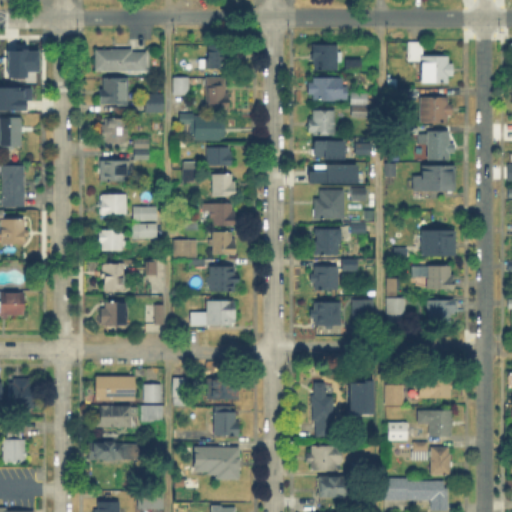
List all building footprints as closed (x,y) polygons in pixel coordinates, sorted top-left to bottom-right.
[(422,56),(422,61),(409,61),(409,41),(422,41),(422,56)] [(199,68),(199,59),(207,59),(207,46),(225,46),(225,68),(199,68)] [(338,59),(338,69),(314,69),(314,59),(311,59),(311,46),(338,46),(338,59)] [(0,48),(20,48),(20,75),(0,75),(0,48)] [(134,50),(134,51),(146,52),(146,72),(94,72),(94,50),(134,50)] [(449,56),(449,65),(454,65),(454,78),(449,78),(449,85),(422,85),(422,56),(449,56)] [(359,72),(347,72),(347,60),(359,60),(359,72)] [(341,78),(341,88),(345,88),(345,100),(314,100),(314,93),(310,93),(310,84),(314,84),(314,78),(341,78)] [(126,80),(126,106),(101,105),(101,104),(99,104),(99,91),(102,91),(102,79),(126,80)] [(225,88),(225,95),(228,95),(228,107),(207,107),(207,88),(189,88),(189,95),(173,95),(173,79),(225,79),(225,88)] [(0,109),(0,86),(23,86),(23,109),(0,109)] [(416,100),(402,100),(403,90),(416,90),(416,100)] [(366,104),(351,104),(351,94),(366,94),(366,104)] [(162,111),(144,111),(145,96),(162,96),(162,111)] [(450,99),(450,106),(452,106),(452,116),(450,115),(450,122),(421,122),(421,98),(450,99)] [(366,117),(351,117),(351,107),(366,107),(366,117)] [(335,112),(335,135),(312,135),(312,132),(308,132),(308,119),(312,119),(312,112),(335,112)] [(118,114),(118,117),(126,117),(126,142),(101,142),(101,124),(103,124),(103,117),(111,117),(111,114),(118,114)] [(223,116),(223,117),(223,140),(194,140),(194,133),(190,133),(190,128),(183,128),(183,116),(223,116)] [(22,148),(0,148),(0,119),(22,119),(22,148)] [(450,132),(450,144),(452,144),(452,153),(449,153),(449,159),(427,159),(427,144),(419,144),(419,132),(450,132)] [(149,148),(135,148),(135,139),(149,139),(149,148)] [(345,142),(345,159),(313,158),(313,157),(309,157),(309,144),(313,144),(313,142),(345,142)] [(372,157),(356,157),(356,144),(372,144),(372,157)] [(231,166),(206,166),(206,149),(231,149),(231,166)] [(148,160),(135,160),(135,151),(149,151),(148,160)] [(124,182),(100,182),(101,162),(124,162),(124,182)] [(198,183),(184,183),(184,162),(198,163),(198,183)] [(354,181),(305,181),(305,163),(354,163),(354,181)] [(395,176),(386,176),(386,164),(395,164),(395,176)] [(24,207),(2,207),(3,166),(24,166),(24,207)] [(423,191),(413,191),(413,176),(423,176),(423,166),(453,166),(453,191),(423,191)] [(233,175),(233,185),(234,185),(234,197),(214,197),(214,175),(233,175)] [(365,201),(352,201),(352,189),(365,189),(365,201)] [(342,191),(342,219),(314,219),(314,198),(321,198),(321,190),(342,191)] [(98,213),(98,201),(102,201),(102,194),(125,194),(125,213),(98,213)] [(233,205),(233,211),(235,211),(235,228),(215,228),(215,225),(211,225),(211,213),(202,213),(202,205),(233,205)] [(157,220),(134,220),(134,208),(157,208),(157,220)] [(361,220),(361,209),(372,209),(372,220),(361,220)] [(21,242),(2,242),(2,219),(27,219),(26,236),(21,236),(21,242)] [(182,229),(182,220),(199,221),(199,229),(182,229)] [(350,233),(350,222),(366,222),(366,233),(350,233)] [(151,238),(133,238),(133,224),(151,224),(151,238)] [(109,230),(109,231),(124,231),(124,237),(126,238),(126,246),(124,246),(124,250),(103,250),(103,241),(97,241),(97,230),(109,230)] [(339,254),(315,254),(315,230),(339,230),(339,254)] [(385,248),(385,232),(398,232),(398,248),(385,248)] [(456,255),(423,255),(423,232),(456,232),(456,255)] [(234,233),(234,254),(212,254),(212,246),(208,246),(208,239),(212,239),(212,233),(234,233)] [(196,260),(174,260),(174,241),(197,241),(196,260)] [(165,259),(164,280),(149,280),(149,276),(144,276),(144,262),(149,262),(149,259),(165,259)] [(338,273),(338,288),(314,288),(314,284),(312,284),(312,275),(314,275),(314,266),(337,266),(337,261),(356,261),(356,274),(338,273)] [(123,278),(123,290),(105,290),(105,278),(100,278),(100,264),(123,264),(123,278)] [(230,293),(210,293),(210,266),(230,266),(230,293)] [(450,267),(450,279),(454,279),(454,288),(428,288),(428,267),(450,267)] [(393,276),(383,276),(383,294),(393,294),(393,276)] [(400,295),(388,295),(388,278),(400,278),(400,295)] [(0,291),(24,291),(24,316),(7,316),(7,317),(0,317),(0,291)] [(404,315),(386,315),(386,299),(404,299),(404,315)] [(428,323),(423,323),(423,309),(428,309),(428,300),(454,300),(454,315),(451,315),(451,323),(428,323)] [(374,320),(352,320),(352,301),(374,301),(374,320)] [(111,302),(111,303),(124,303),(124,327),(105,327),(105,322),(98,322),(98,307),(103,307),(103,302),(111,302)] [(328,325),(317,325),(317,306),(328,306),(329,302),(340,302),(340,325),(328,325)] [(152,324),(152,303),(163,304),(163,324),(152,324)] [(206,325),(191,324),(191,313),(207,313),(207,303),(234,303),(234,325),(206,325)] [(134,402),(97,401),(97,377),(134,377),(134,402)] [(172,405),(172,377),(188,377),(188,405),(172,405)] [(450,397),(419,397),(419,377),(450,377),(450,397)] [(7,383),(11,383),(11,379),(27,379),(27,383),(32,383),(32,409),(6,409),(7,383)] [(371,379),(371,414),(346,414),(346,379),(371,379)] [(224,381),(224,386),(236,386),(236,398),(207,398),(208,381),(224,381)] [(324,383),(324,391),(327,391),(327,397),(331,397),(331,440),(317,440),(317,436),(314,436),(314,394),(313,394),(313,383),(324,383)] [(161,402),(144,402),(144,385),(161,385),(161,402)] [(402,406),(386,406),(386,386),(402,386),(402,406)] [(133,427),(100,426),(100,407),(133,407),(133,427)] [(162,422),(142,422),(142,407),(162,407),(162,422)] [(451,424),(451,437),(429,436),(429,424),(418,424),(418,411),(451,411),(451,424)] [(236,437),(215,437),(215,412),(236,412),(236,437)] [(407,442),(388,442),(388,425),(407,425),(407,442)] [(21,429),(21,437),(23,437),(23,462),(2,462),(2,437),(5,437),(5,428),(21,429)] [(426,461),(413,461),(414,443),(426,443),(426,461)] [(137,459),(89,459),(89,445),(137,445),(137,459)] [(238,472),(238,478),(217,478),(217,472),(196,472),(196,447),(238,447),(238,472)] [(338,455),(338,470),(319,470),(319,472),(309,472),(309,463),(306,463),(306,450),(310,450),(310,447),(341,447),(341,455),(338,455)] [(451,474),(429,474),(429,449),(451,449),(451,474)] [(347,496),(320,496),(320,479),(347,479),(347,496)] [(441,481),(441,484),(446,484),(446,511),(430,511),(431,501),(385,500),(385,481),(441,481)] [(163,509),(139,509),(139,492),(162,492),(163,509)] [(121,501),(121,511),(92,511),(97,511),(97,501),(121,501)]
